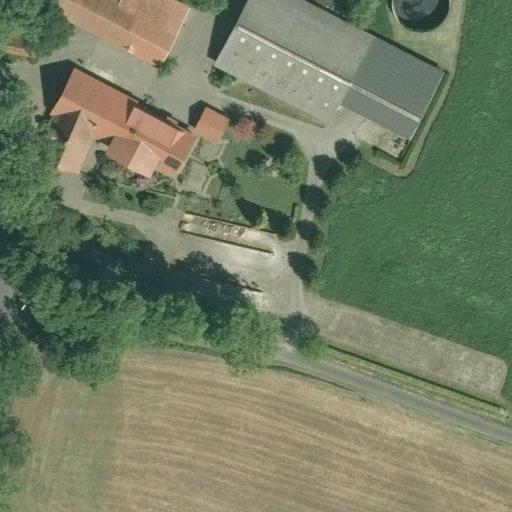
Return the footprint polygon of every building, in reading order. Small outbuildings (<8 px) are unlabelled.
[(59,15),(154,66),(186,6),(174,0),(44,0),(41,6),(59,15)] [(448,72),(308,0),(242,0),(210,64),(324,122),(336,99),(413,139),(448,72)] [(444,0),(388,0),(387,8),(391,19),(398,28),(407,33),(419,34),(431,31),(439,24),(444,13),(445,3),(444,0)] [(0,49),(32,55),(36,33),(0,26),(0,49)] [(73,172),(92,132),(107,141),(103,149),(144,172),(149,164),(167,173),(191,130),(69,63),(45,106),(53,111),(33,153),(73,172)] [(192,130),(218,142),(230,116),(203,105),(192,130)]
